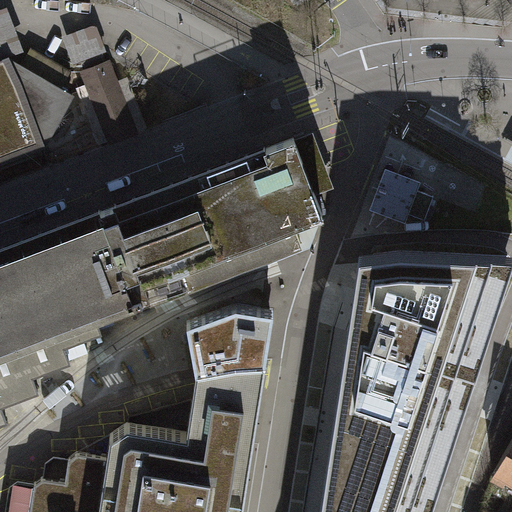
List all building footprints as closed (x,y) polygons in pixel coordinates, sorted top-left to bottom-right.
[(7,8),(0,10),(0,59),(23,51),(7,8)] [(96,24),(63,36),(74,64),(106,51),(96,24)] [(70,69),(31,48),(23,51),(0,59),(0,159),(41,144),(44,142),(72,93),(60,87),(70,69)] [(108,60),(83,70),(90,88),(99,111),(111,143),(136,133),(124,101),(108,60)] [(296,141),(310,136),(322,167),(307,172),(316,194),(335,186),(313,131),(295,138),(296,141)] [(115,205),(101,210),(135,301),(150,295),(150,297),(301,240),(295,224),(322,213),(323,213),(316,194),(307,172),(322,167),(310,136),(296,141),(295,138),(294,137),(266,148),(265,146),(114,203),(115,205)] [(415,188),(418,189),(421,181),(385,167),(370,208),(406,222),(409,213),(406,212),(415,188)] [(406,212),(409,213),(425,219),(434,195),(418,189),(415,188),(406,212)] [(0,424),(7,421),(1,406),(38,392),(33,377),(70,363),(64,347),(102,333),(96,317),(136,302),(135,301),(101,210),(0,248),(0,424)] [(320,511),(431,511),(511,265),(511,254),(400,249),(359,254),(320,511)] [(261,306),(236,302),(187,320),(197,368),(236,361),(266,359),(272,321),(274,308),(261,306)] [(241,511),(264,370),(266,359),(236,361),(197,368),(195,380),(188,430),(128,421),(110,433),(107,455),(77,451),(69,457),(66,479),(43,476),(35,482),(30,511),(241,511)] [(506,475),(511,478),(511,439),(492,474),(503,480),(506,475)] [(66,479),(69,457),(54,455),(46,461),(43,476),(66,479)] [(30,511),(35,482),(17,479),(9,485),(5,511),(30,511)]
